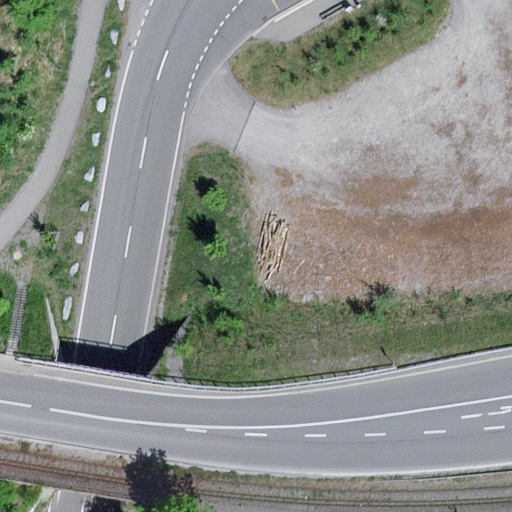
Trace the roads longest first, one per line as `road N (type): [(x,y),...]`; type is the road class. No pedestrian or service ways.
road 1 (unclassified): [(81,511),(149,108),(192,0)]
road 2 (tertiary): [(0,401),(150,425),(381,433),(511,416)]
